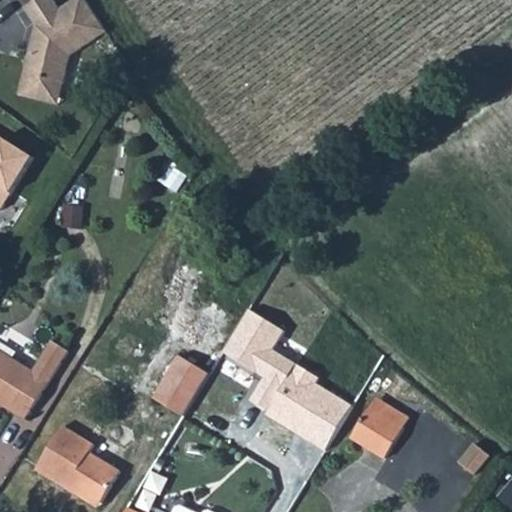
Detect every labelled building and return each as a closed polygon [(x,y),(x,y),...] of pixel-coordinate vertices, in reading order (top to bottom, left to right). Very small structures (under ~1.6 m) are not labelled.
[(33,99),(40,78),(56,84),(65,53),(101,30),(82,1),(81,0),(69,0),(57,8),(49,0),(33,0),(20,8),(32,25),(16,95),(33,99)] [(50,103),(56,84),(40,78),(33,99),(50,103)] [(0,136),(0,211),(1,212),(35,158),(0,136)] [(249,309),(222,352),(265,379),(252,401),(269,411),(298,365),(274,350),(286,332),(249,309)] [(353,387),(385,354),(364,334),(332,366),(353,387)] [(0,402),(22,416),(51,370),(62,351),(46,341),(34,360),(26,372),(0,355),(0,402)] [(180,419),(205,377),(175,360),(150,403),(180,419)] [(269,411),(267,414),(326,451),(353,408),(318,386),(322,379),(298,365),(269,411)] [(366,404),(347,434),(385,455),(402,424),(366,404)] [(91,447),(59,427),(33,470),(64,490),(67,486),(100,505),(119,473),(88,454),(91,447)] [(480,476),(495,457),(480,445),(465,464),(480,476)]
